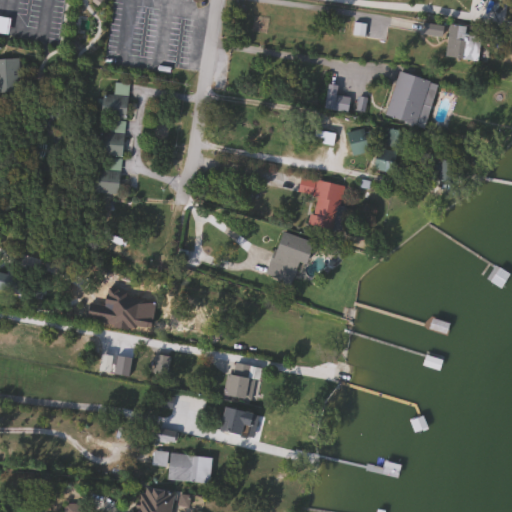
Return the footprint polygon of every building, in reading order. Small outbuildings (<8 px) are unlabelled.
[(0,16),(8,17),(6,34),(0,33),(0,16)] [(17,92),(0,92),(0,58),(17,58),(17,92)] [(384,116),(396,72),(434,82),(430,94),(425,92),(416,125),(384,116)] [(125,118),(99,118),(99,95),(112,95),(112,83),(125,83),(125,118)] [(345,112),(322,108),(326,83),(336,85),(334,95),(348,97),(345,112)] [(122,122),(120,158),(118,158),(117,193),(89,192),(93,131),(109,132),(110,122),(122,122)] [(345,132),(361,128),(367,152),(350,155),(345,132)] [(382,145),(384,128),(408,131),(405,149),(382,145)] [(311,142),(313,129),(333,133),(331,145),(311,142)] [(390,172),(371,168),(375,148),(394,152),(390,172)] [(340,184),(334,223),(308,219),(313,180),(340,184)] [(272,258),(280,232),(310,242),(302,268),(272,258)] [(441,358),(436,370),(420,364),(425,352),(441,358)] [(256,367),(251,400),(223,396),(228,363),(256,367)] [(246,435),(216,431),(219,408),(249,412),(246,435)] [(170,444),(155,440),(158,428),(173,432),(170,444)] [(150,465),(152,451),(165,452),(164,466),(150,465)] [(209,457),(207,483),(165,479),(167,453),(209,457)] [(135,511),(137,488),(170,490),(168,511),(135,511)]
